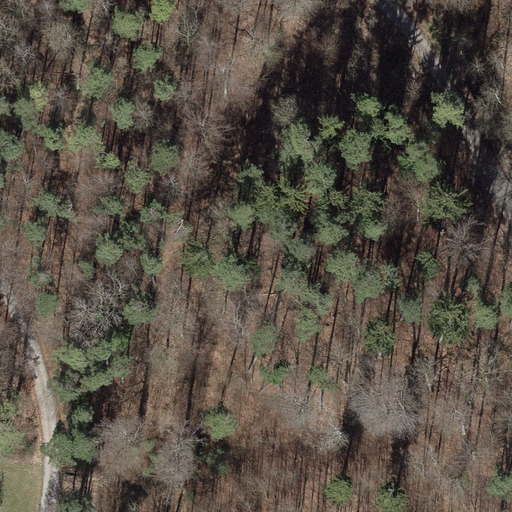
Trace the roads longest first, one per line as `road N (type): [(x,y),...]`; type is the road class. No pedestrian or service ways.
road 1 (track): [(511,205),(423,40),(383,0)]
road 2 (track): [(0,281),(52,430),(46,511)]
